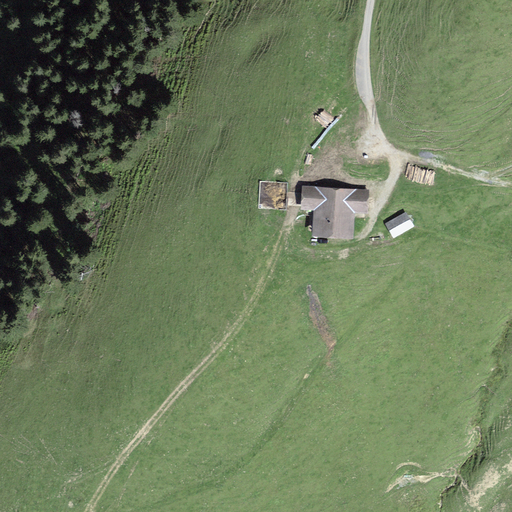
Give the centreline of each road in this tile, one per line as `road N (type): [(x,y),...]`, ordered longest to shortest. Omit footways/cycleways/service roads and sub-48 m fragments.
road 1 (unclassified): [(400,157),(374,141),(362,82),(369,0)]
road 2 (track): [(298,181),(375,186),(392,182),(400,157)]
